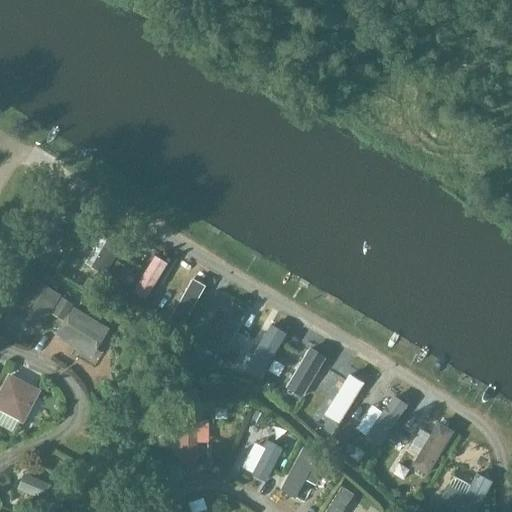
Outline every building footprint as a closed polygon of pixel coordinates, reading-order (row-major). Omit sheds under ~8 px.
[(145,272),(160,280),(167,266),(152,258),(145,272)] [(23,323),(37,331),(58,297),(31,280),(15,306),(28,315),(23,323)] [(176,306),(188,316),(205,293),(193,284),(176,306)] [(227,306),(207,355),(226,363),(247,314),(227,306)] [(72,309),(55,337),(75,349),(80,340),(95,349),(106,330),(72,309)] [(271,332),(246,369),(263,380),(288,343),(271,332)] [(7,377),(0,390),(0,409),(22,421),(37,393),(7,377)] [(353,383),(336,409),(351,419),(369,393),(353,383)] [(387,452),(410,417),(394,407),(371,442),(387,452)] [(354,437),(365,446),(384,422),(374,413),(354,437)] [(439,431),(422,461),(440,470),(456,441),(439,431)] [(254,449),(241,477),(267,488),(279,460),(254,449)] [(470,511),(483,489),(468,481),(457,502),(438,492),(430,507),(438,511),(470,511)] [(298,511),(306,511),(317,492),(303,485),(296,500),(286,495),(282,503),(298,511)] [(332,511),(351,511),(343,503),(332,511)]
